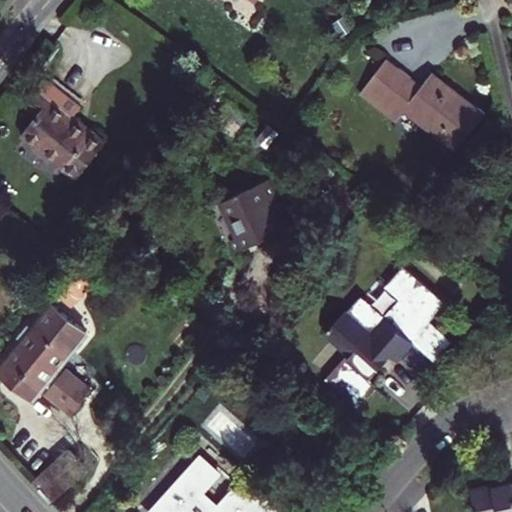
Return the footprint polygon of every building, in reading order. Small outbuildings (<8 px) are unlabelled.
[(421,85),(397,67),(385,57),(357,94),(394,122),(403,110),(455,150),(485,112),(432,71),(421,85)] [(35,115),(21,133),(76,177),(104,141),(73,116),(81,106),(43,76),(21,105),(35,115)] [(309,150),(291,174),(309,189),(327,165),(309,150)] [(283,203),(294,226),(324,212),(316,195),(309,189),(291,174),(280,179),(290,200),(283,203)] [(266,182),(221,203),(238,239),(231,242),(236,253),(281,232),(270,210),(278,206),(266,182)] [(370,380),(395,350),(402,356),(414,341),(430,321),(456,289),(435,271),(425,283),(397,260),(380,280),(401,298),(385,317),(361,298),(348,312),(345,310),(325,333),(351,355),(328,383),(357,406),(375,384),(370,380)] [(82,266),(58,297),(70,307),(90,283),(85,279),(90,273),(82,266)] [(24,340),(0,369),(33,396),(42,385),(71,410),(92,384),(68,365),(62,373),(56,368),(85,332),(52,305),(34,327),(28,323),(18,335),(24,340)] [(414,341),(440,361),(456,341),(430,321),(414,341)] [(54,503),(87,468),(68,449),(33,479),(54,503)] [(218,473),(199,457),(153,508),(157,511),(261,511),(233,487),(216,506),(201,493),(218,473)] [(243,476),(233,487),(261,511),(275,511),(279,507),(243,476)] [(511,511),(511,480),(470,490),(475,511),(511,511)]
